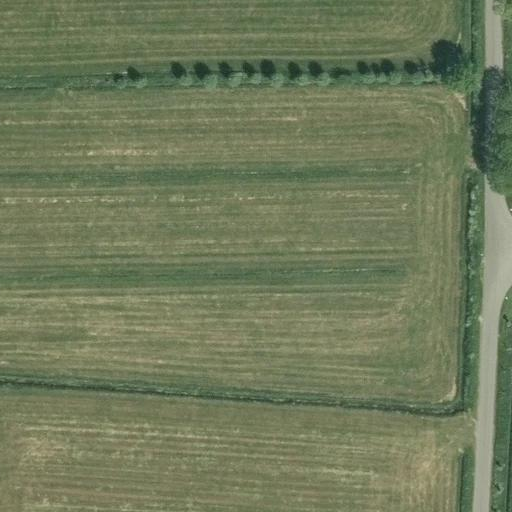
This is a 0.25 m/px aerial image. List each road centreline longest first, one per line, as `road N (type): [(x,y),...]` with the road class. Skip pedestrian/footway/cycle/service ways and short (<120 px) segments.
road 1 (unclassified): [(480,511),(492,252)]
road 2 (unclassified): [(492,252),(493,0)]
